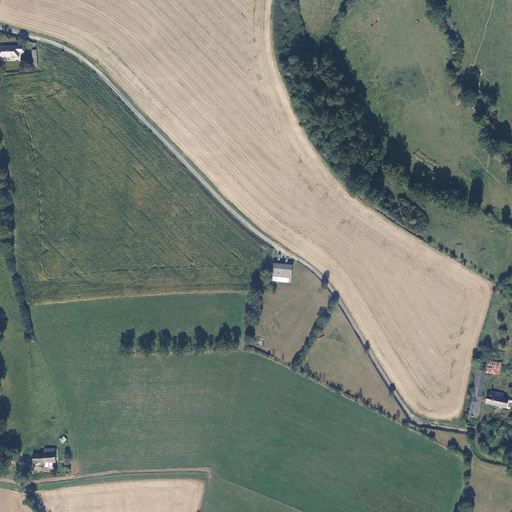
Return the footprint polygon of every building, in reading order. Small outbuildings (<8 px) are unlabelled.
[(25,45),(0,46),(0,56),(20,56),(19,51),(25,51),(25,45)] [(292,277),(294,265),(275,262),(273,274),(292,277)] [(501,375),(503,364),(488,362),(486,372),(501,375)] [(477,419),(486,373),(477,372),(469,417),(477,419)] [(511,401),(501,400),(502,394),(494,393),(494,395),(490,394),(489,397),(487,396),(485,405),(511,409),(511,404),(511,401)] [(35,462),(35,463),(56,463),(55,449),(44,449),(44,455),(30,455),(31,462),(35,462)]
